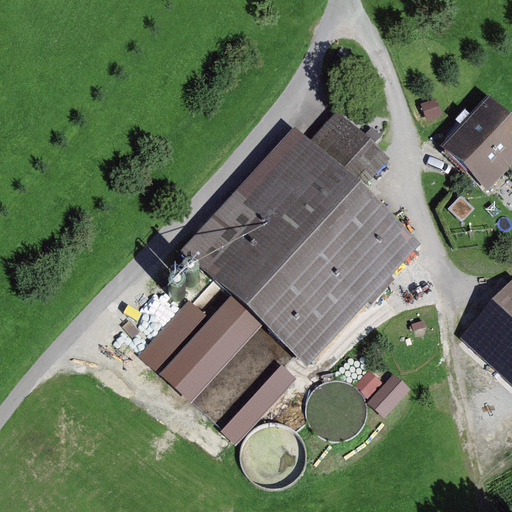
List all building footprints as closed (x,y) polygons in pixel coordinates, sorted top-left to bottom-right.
[(511,165),(511,135),(487,112),(445,156),(484,194),(511,165)] [(385,171),(337,127),(302,165),(288,152),(182,265),(296,370),(402,257),(350,208),(385,171)] [(511,298),(479,334),(511,364),(511,298)] [(377,407),(390,414),(402,391),(389,384),(377,407)] [(251,385),(240,398),(262,417),(273,405),(251,385)]
